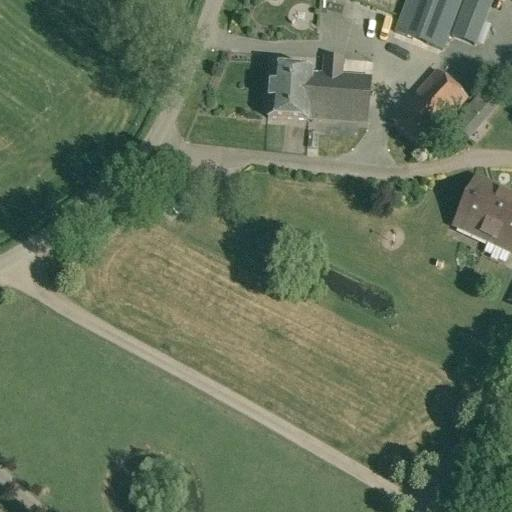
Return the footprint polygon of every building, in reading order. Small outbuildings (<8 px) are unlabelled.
[(407,0),(394,33),(443,53),(463,0),(407,0)] [(368,124),(371,78),(341,76),(342,59),(325,58),(323,75),(312,74),(312,71),(271,68),(267,119),(308,122),(308,120),(368,124)] [(420,150),(466,100),(436,72),(391,122),(420,150)] [(483,241),(505,193),(476,180),(454,228),(483,241)] [(511,196),(505,193),(483,241),(511,254),(511,196)] [(189,222),(201,208),(192,201),(180,215),(189,222)]
